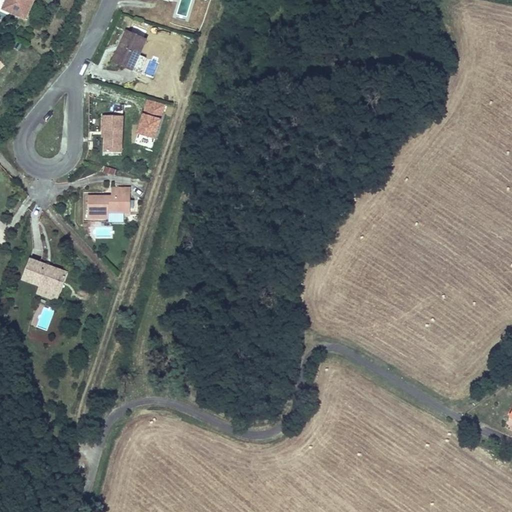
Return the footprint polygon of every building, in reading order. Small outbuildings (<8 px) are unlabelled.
[(25,6),(32,9),(35,0),(7,0),(4,9),(20,17),(25,6)] [(20,17),(27,20),(32,9),(25,6),(20,17)] [(114,63),(133,71),(146,40),(127,32),(121,45),(125,46),(124,50),(120,49),(114,63)] [(147,50),(150,51),(143,74),(155,77),(165,44),(150,40),(147,50)] [(137,91),(147,96),(151,87),(140,82),(137,91)] [(105,152),(123,153),(124,117),(103,116),(103,132),(106,132),(106,138),(105,152)] [(103,171),(115,174),(116,170),(104,166),(103,171)] [(110,211),(127,212),(128,197),(133,197),(133,189),(114,188),(114,195),(89,193),(87,214),(110,216),(110,211)] [(34,297),(56,305),(68,275),(28,260),(19,282),(37,289),(34,297)]
